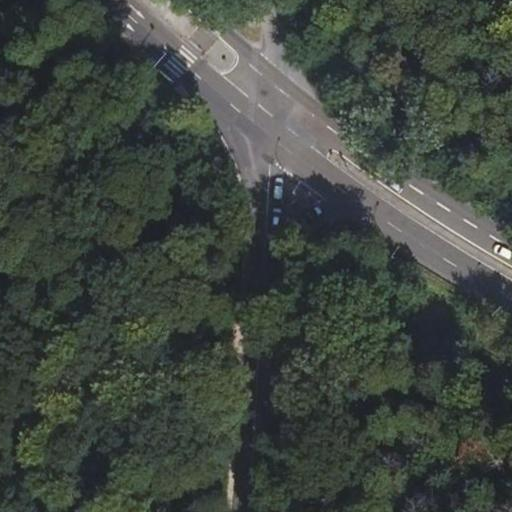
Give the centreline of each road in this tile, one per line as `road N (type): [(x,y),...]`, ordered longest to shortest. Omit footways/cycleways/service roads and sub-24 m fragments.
road 1 (secondary): [(511,244),(279,86)]
road 2 (tertiary): [(249,511),(265,261)]
road 3 (secondary): [(126,0),(274,142)]
road 4 (secondary): [(365,206),(511,298)]
road 5 (secondary): [(279,86),(175,0)]
